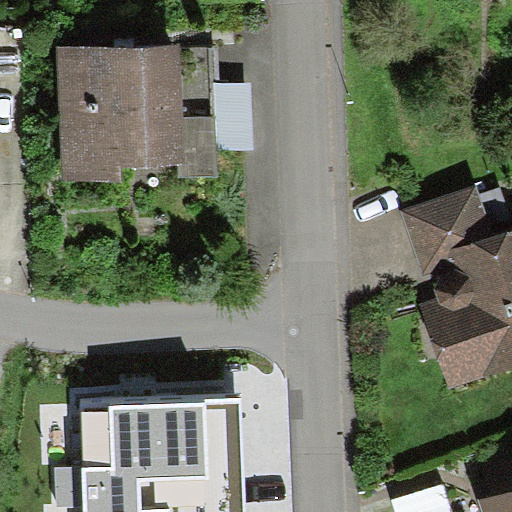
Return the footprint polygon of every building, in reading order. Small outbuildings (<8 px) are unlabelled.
[(215,43),(60,49),(65,183),(123,181),(122,168),(176,166),(176,176),(220,175),(215,43)] [(424,274),(448,266),(444,252),(494,235),(476,185),(402,210),(424,274)] [(423,306),(449,391),(511,369),(511,228),(494,235),(444,252),(448,266),(450,272),(443,274),(436,288),(440,301),(423,306)] [(242,511),(237,402),(80,409),(84,511),(242,511)] [(449,511),(440,484),(392,500),(396,511),(449,511)] [(511,511),(511,486),(477,498),(481,511),(511,511)]
